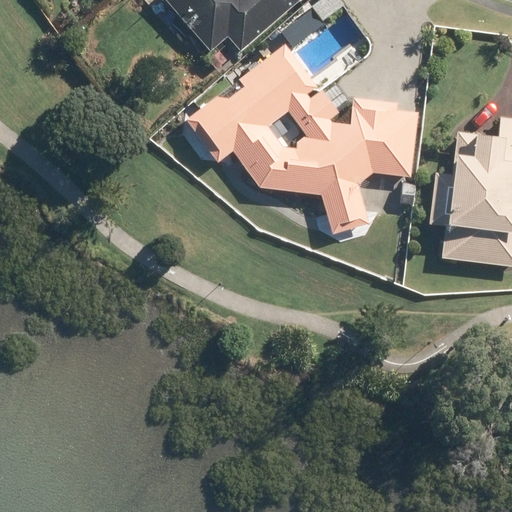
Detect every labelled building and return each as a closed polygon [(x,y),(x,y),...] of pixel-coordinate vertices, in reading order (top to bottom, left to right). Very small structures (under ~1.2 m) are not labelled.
[(162,0),(206,49),(223,34),(237,51),(294,0),(162,0)] [(342,0),(320,0),(312,6),(322,20),(345,3),(342,0)] [(184,119),(217,161),(231,150),(258,186),(321,194),(332,234),(368,223),(357,184),(371,173),(409,177),(417,114),(396,111),(397,103),(353,98),(350,124),(332,122),(329,119),(338,112),(320,89),(308,99),(305,95),(316,86),(282,44),(238,80),(242,86),(226,99),(221,91),(184,119)] [(511,119),(496,117),(494,137),(453,131),(448,175),(432,173),(425,224),(441,227),(438,258),(511,268),(511,119)] [(401,182),(399,204),(412,205),(415,184),(401,182)]
